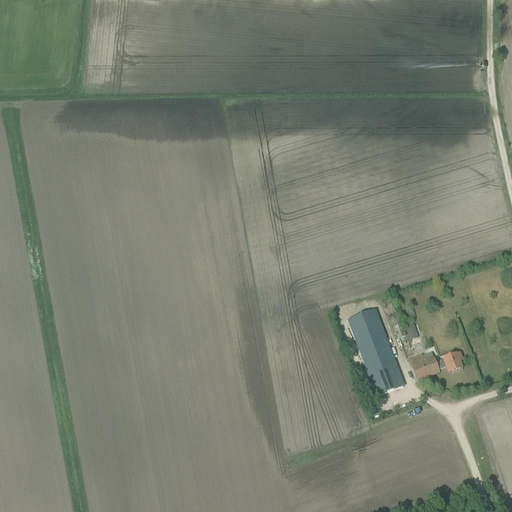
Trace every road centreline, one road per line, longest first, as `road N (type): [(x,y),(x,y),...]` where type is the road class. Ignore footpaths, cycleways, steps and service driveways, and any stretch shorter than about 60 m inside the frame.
road 1 (track): [(511,188),(492,95),(492,0)]
road 2 (track): [(489,511),(457,423),(475,399),(511,390)]
